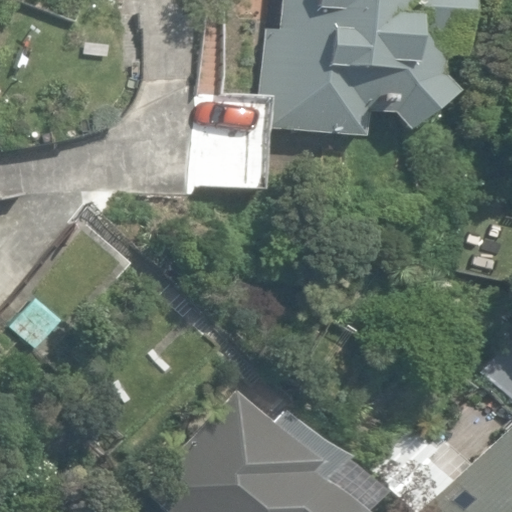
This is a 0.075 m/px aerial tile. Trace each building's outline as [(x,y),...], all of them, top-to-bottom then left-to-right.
[(251,128),(356,138),(359,114),(382,116),(397,135),(442,97),(426,77),(428,61),(447,63),(453,0),(274,0),(272,29),(260,28),(251,128)] [(492,275),(499,254),(478,247),(471,268),(492,275)] [(4,328),(30,350),(55,321),(28,298),(4,328)] [(501,411),(511,421),(511,349),(502,339),(471,369),(506,406),(501,411)] [(343,511),(359,495),(272,415),(262,425),(226,392),(136,489),(160,511),(343,511)] [(511,511),(511,441),(495,424),(440,480),(416,456),(425,448),(404,428),(363,469),(406,511),(511,511)]
